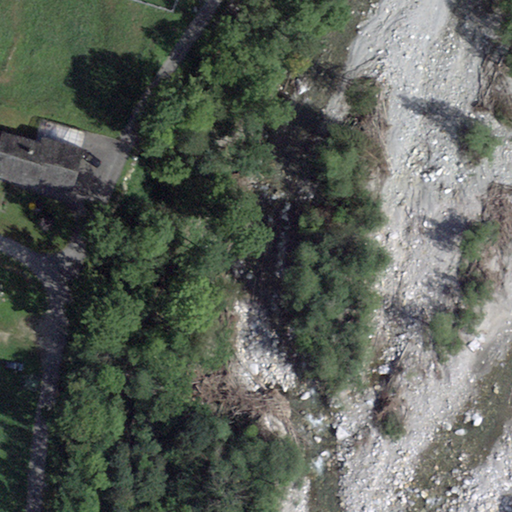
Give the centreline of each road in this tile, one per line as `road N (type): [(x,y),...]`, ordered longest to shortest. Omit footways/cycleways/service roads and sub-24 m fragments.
road 1 (track): [(53,282),(77,249),(115,152),(215,0)]
road 2 (residential): [(0,243),(46,272),(60,308),(33,511)]
